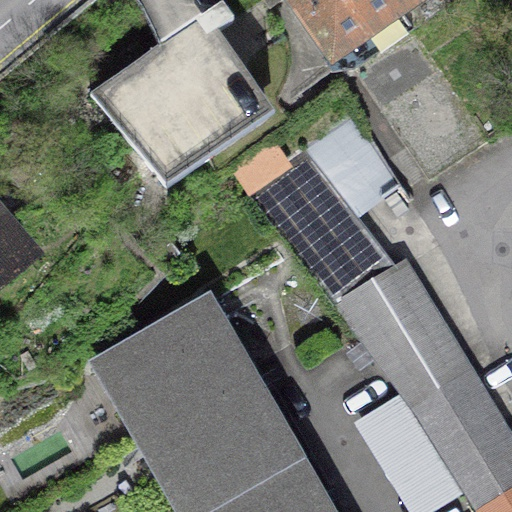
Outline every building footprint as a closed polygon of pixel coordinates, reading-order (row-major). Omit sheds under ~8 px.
[(411,28),(392,0),(264,0),(269,6),(277,0),(295,0),(333,54),(354,67),(411,28)] [(392,0),(411,28),(451,0),(392,0)] [(221,5),(89,94),(166,189),(274,115),(217,31),(233,21),(221,5)] [(511,109),(482,65),(450,86),(488,141),(511,125),(511,109)] [(488,141),(450,86),(421,105),(459,161),(488,141)] [(391,126),(430,181),(459,161),(421,105),(391,126)] [(334,306),(387,272),(294,153),(282,163),(265,140),(227,167),(334,306)] [(0,231),(0,267),(18,252),(0,231)] [(410,408),(468,373),(401,264),(387,272),(334,306),(402,398),(410,408)] [(145,440),(249,379),(204,301),(100,361),(145,440)] [(511,511),(511,447),(468,373),(410,408),(412,412),(462,491),(475,511),(511,511)] [(208,510),(297,459),(295,455),(294,456),(249,379),(145,440),(186,511),(208,511),(209,511),(208,510)] [(402,398),(363,422),(419,511),(428,511),(462,491),(412,412),(410,408),(402,398)] [(209,511),(327,511),(297,459),(208,510),(209,511)]
